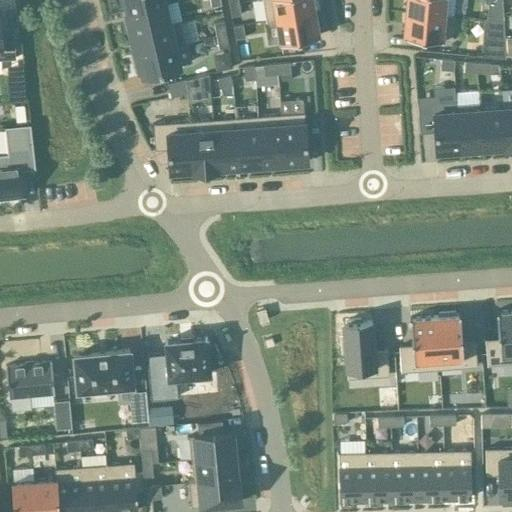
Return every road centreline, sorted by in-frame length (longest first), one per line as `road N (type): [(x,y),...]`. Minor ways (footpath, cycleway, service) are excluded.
road 1 (residential): [(511,272),(218,296)]
road 2 (residential): [(218,296),(268,418),(284,511)]
road 3 (residential): [(71,0),(93,80),(151,204)]
road 4 (residential): [(218,296),(0,314)]
road 5 (residential): [(373,193),(172,212)]
road 6 (residential): [(373,193),(361,0)]
road 7 (residential): [(151,204),(0,223)]
road 8 (residential): [(511,181),(373,193)]
